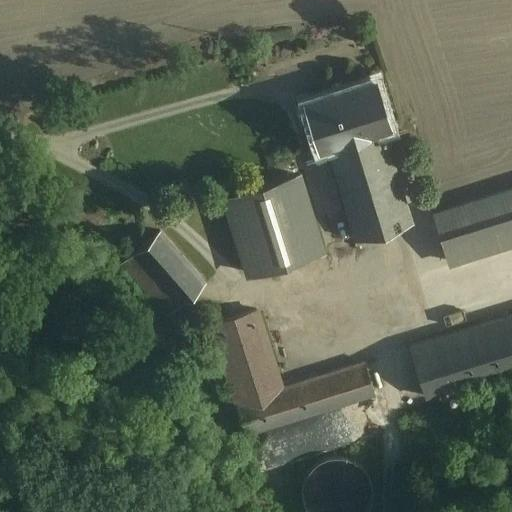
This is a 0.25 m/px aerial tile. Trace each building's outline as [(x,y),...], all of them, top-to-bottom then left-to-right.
[(325,145),(382,126),(391,125),(376,76),(300,99),(315,148),(325,145)] [(382,126),(325,145),(354,240),(412,220),(382,126)] [(320,249),(301,183),(236,203),(256,269),(320,249)] [(511,188),(434,213),(449,261),(511,241),(511,188)] [(201,279),(160,231),(124,262),(166,309),(201,279)] [(511,366),(511,312),(410,343),(426,393),(511,366)] [(259,394),(233,318),(214,324),(246,432),(374,393),(365,360),(259,394)] [(353,460),(341,455),(328,454),(316,458),(306,466),(300,475),(296,486),(297,498),(301,509),(303,511),(362,511),(367,504),(370,492),(368,479),(362,468),(353,460)]
